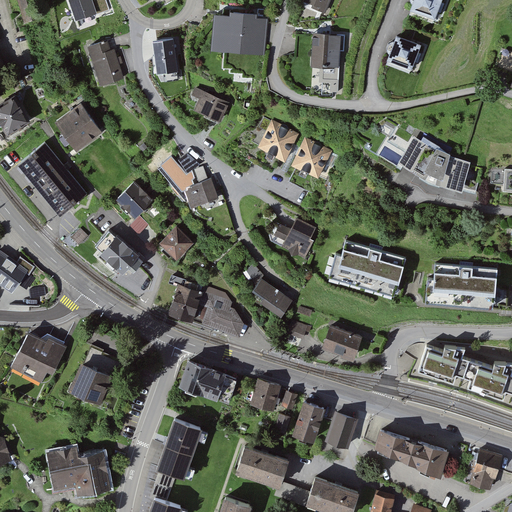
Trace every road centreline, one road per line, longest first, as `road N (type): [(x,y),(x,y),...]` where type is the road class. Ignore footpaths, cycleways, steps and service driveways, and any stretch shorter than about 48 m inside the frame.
road 1 (tertiary): [(178,340),(365,398)]
road 2 (residential): [(139,22),(139,73),(168,120),(229,179)]
road 3 (residential): [(286,0),(271,76),(281,92),(305,103),(371,110)]
road 4 (residential): [(383,404),(393,336),(511,330)]
road 5 (residential): [(125,511),(178,340)]
road 6 (residential): [(365,398),(348,476),(400,496),(399,511)]
road 7 (residential): [(371,110),(500,88),(511,96)]
road 8 (tertiary): [(383,404),(511,445)]
road 9 (residential): [(229,179),(239,232),(292,291)]
road 10 (tertiary): [(0,201),(87,288)]
